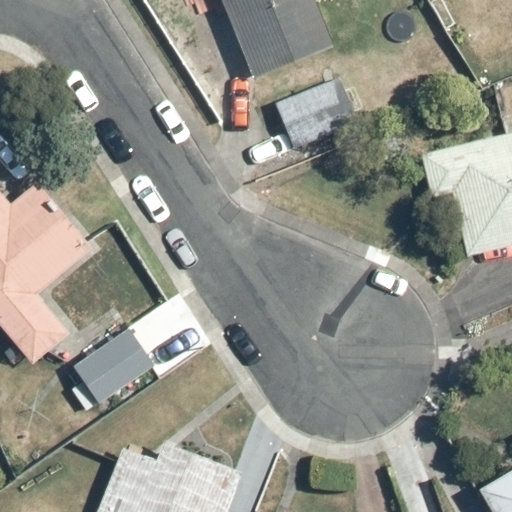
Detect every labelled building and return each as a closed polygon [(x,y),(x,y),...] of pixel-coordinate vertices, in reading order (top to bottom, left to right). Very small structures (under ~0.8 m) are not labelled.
[(189,0),(195,15),(223,5),(251,79),(333,48),(314,0),(189,0)] [(355,121),(326,68),(264,101),(293,154),(355,121)] [(511,248),(511,131),(421,151),(432,202),(451,197),(465,259),(511,248)] [(63,214),(68,210),(41,176),(9,202),(0,191),(0,330),(29,365),(74,329),(44,292),(94,251),(63,214)] [(129,324),(72,368),(98,401),(93,405),(100,415),(112,406),(109,402),(159,364),(129,324)] [(156,462),(122,447),(93,511),(228,511),(245,475),(166,440),(156,462)] [(511,511),(511,467),(476,490),(489,511),(511,511)]
